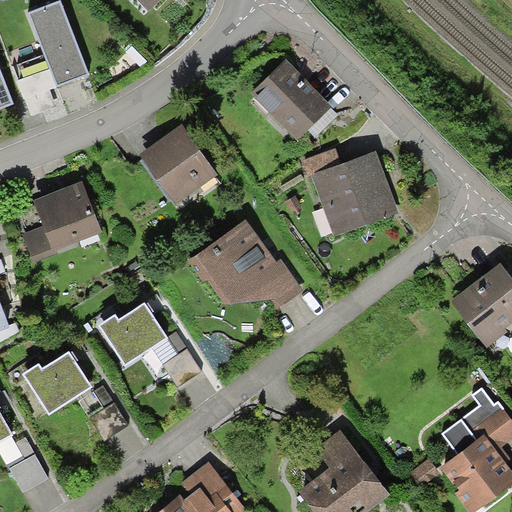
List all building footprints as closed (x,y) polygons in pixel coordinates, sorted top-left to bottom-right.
[(156,0),(137,0),(147,9),(156,0)] [(57,4),(25,16),(45,71),(16,82),(30,119),(55,109),(48,91),(85,77),(57,4)] [(252,92),(293,137),(326,108),(285,62),(252,92)] [(0,82),(0,108),(8,105),(0,82)] [(180,126),(138,155),(174,207),(216,179),(180,126)] [(312,177),(336,237),(392,214),(369,155),(312,177)] [(21,240),(30,262),(98,235),(78,185),(29,204),(41,233),(21,240)] [(244,221),(187,262),(219,308),(262,304),(269,315),(299,294),(277,263),(275,264),(244,221)] [(511,284),(497,266),(447,306),(482,349),(511,324),(511,284)] [(113,315),(94,328),(121,368),(163,340),(140,306),(117,322),(113,315)] [(183,352),(161,366),(174,388),(197,374),(183,352)] [(35,367),(19,376),(46,418),(88,391),(65,355),(38,372),(35,367)] [(110,403),(87,417),(101,440),(124,426),(110,403)] [(480,443),(441,470),(470,511),(477,511),(511,488),(511,480),(493,454),(511,440),(511,425),(497,404),(467,425),(480,443)] [(336,433),(309,452),(325,473),(296,494),(308,511),(369,511),(386,501),(336,433)] [(31,456),(8,470),(22,492),(44,478),(31,456)] [(175,498),(154,511),(243,511),(208,461),(169,489),(175,498)] [(435,477),(425,463),(408,474),(417,489),(435,477)]
